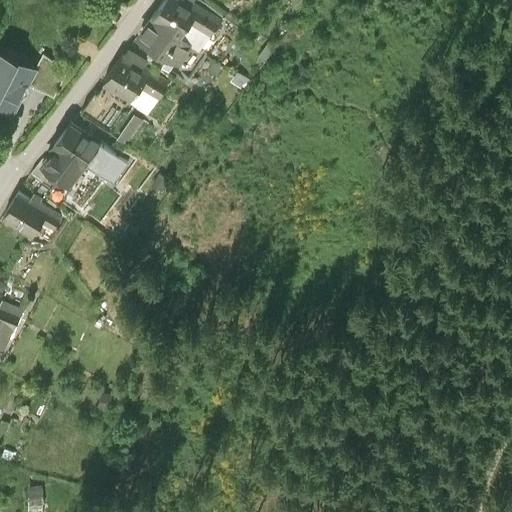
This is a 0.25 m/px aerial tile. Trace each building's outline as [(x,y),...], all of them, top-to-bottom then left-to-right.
[(159,0),(154,8),(181,29),(192,15),(213,31),(222,18),(198,0),(159,0)] [(194,38),(181,29),(154,8),(140,25),(180,56),(194,38)] [(37,57),(2,38),(0,42),(0,92),(15,100),(30,72),(37,57)] [(46,41),(37,57),(30,72),(57,86),(70,59),(46,41)] [(143,59),(125,45),(106,70),(132,90),(144,75),(158,86),(167,74),(144,57),(143,59)] [(94,123),(75,108),(56,132),(58,134),(46,149),(72,169),(94,142),(108,154),(119,141),(95,121),(94,123)] [(5,204),(35,222),(51,196),(21,178),(5,204)] [(0,335),(5,338),(27,294),(0,280),(0,335)]
